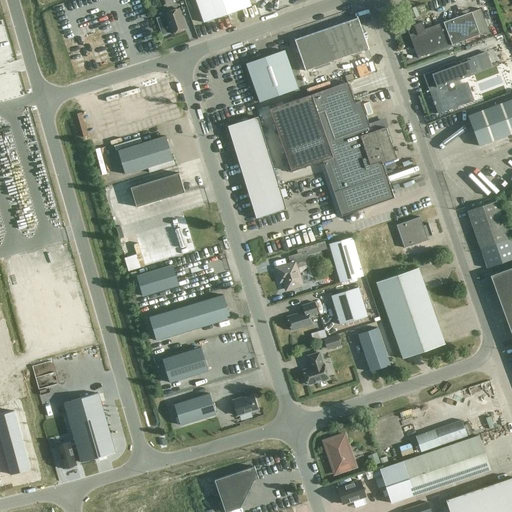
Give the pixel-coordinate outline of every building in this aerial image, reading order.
[(195,0),(203,22),(227,14),(222,0),(195,0)] [(222,0),(227,14),(251,6),(248,0),(222,0)] [(171,34),(186,29),(179,9),(164,14),(165,16),(157,19),(163,35),(171,32),(171,34)] [(413,25),(414,25),(416,32),(410,35),(408,31),(418,58),(418,57),(480,34),(471,12),(424,29),(422,22),(423,22),(422,21),(412,25),(413,25)] [(369,49),(363,33),(358,17),(294,39),(305,71),(369,49)] [(215,22),(211,25),(215,33),(220,31),(215,22)] [(284,50),(246,64),(259,102),(298,89),(284,50)] [(448,92),(446,85),(445,84),(491,67),(486,53),(440,70),(440,73),(425,78),(438,113),(470,101),(465,89),(457,92),(456,89),(448,92)] [(491,58),(494,64),(502,60),(499,54),(491,58)] [(305,74),(299,76),(302,88),(308,86),(305,74)] [(308,93),(327,88),(325,81),(306,87),(308,93)] [(383,164),(397,159),(386,127),(372,132),(361,101),(355,103),(348,82),(269,109),(291,172),(323,161),(342,216),(394,198),(383,164)] [(206,114),(216,110),(211,94),(201,98),(206,114)] [(511,99),(468,116),(479,146),(511,133),(511,99)] [(258,117),(227,126),(235,149),(265,140),(258,117)] [(165,136),(118,151),(125,174),(173,160),(165,136)] [(265,140),(235,149),(242,172),(272,163),(265,140)] [(272,163),(242,172),(249,195),(279,186),(272,163)] [(160,200),(184,192),(179,174),(178,173),(149,182),(130,188),(136,207),(160,200)] [(279,186),(249,195),(256,218),(286,209),(279,186)] [(474,230),(503,220),(497,201),(467,211),(474,230)] [(432,236),(433,235),(428,223),(428,224),(423,226),(420,217),(396,225),(404,248),(428,240),(427,236),(432,235),(432,236)] [(480,249),(510,239),(503,220),(474,230),(480,249)] [(352,237),(329,244),(340,283),(363,276),(352,237)] [(511,245),(510,239),(480,249),(487,268),(511,259),(511,245)] [(289,290),(294,289),(294,287),(301,285),(296,268),(306,265),(302,252),(288,257),(291,264),(276,269),(279,277),(282,277),(284,282),(283,283),(285,288),(286,289),(286,290),(287,289),(289,290)] [(172,265),(153,271),(137,276),(143,296),(166,289),(179,285),(172,265)] [(511,267),(490,276),(511,335),(511,267)] [(402,359),(445,344),(418,268),(376,282),(402,359)] [(340,325),(367,316),(358,287),(331,296),(340,325)] [(223,295),(181,308),(149,317),(156,341),(196,329),(230,318),(223,295)] [(317,313),(314,302),(302,306),(304,312),(287,317),(291,331),(312,324),(309,316),(317,313)] [(360,331),(372,370),(392,364),(380,325),(360,331)] [(327,350),(341,345),(337,335),(324,339),(327,350)] [(201,347),(162,359),(170,382),(208,371),(201,347)] [(308,385),(328,379),(323,364),(322,364),(319,353),(307,356),(311,368),(303,370),(308,385)] [(412,393),(427,388),(425,382),(410,388),(412,393)] [(98,393),(64,403),(75,442),(70,444),(70,442),(56,445),(63,469),(66,468),(66,470),(74,467),(74,465),(76,465),(75,461),(80,460),(81,462),(115,453),(98,393)] [(180,425),(216,414),(210,394),(174,405),(180,425)] [(253,396),(243,399),(242,398),(232,401),(237,418),(258,412),(253,396)] [(14,411),(0,414),(0,435),(10,474),(30,469),(14,411)] [(421,452),(467,436),(462,420),(415,436),(421,452)] [(356,467),(356,464),(355,461),(353,459),(345,434),(323,441),(328,455),(331,454),(333,459),(332,460),(334,465),(335,466),(338,473),(348,469),(351,469),(353,469),(356,467)] [(478,435),(402,461),(379,469),(391,503),(414,495),(490,470),(478,435)] [(254,467),(230,475),(214,480),(225,511),(226,511),(240,507),(254,480),(258,479),(254,467)] [(336,480),(337,486),(347,483),(346,477),(336,480)] [(511,511),(511,477),(445,500),(449,511),(511,511)] [(337,488),(343,504),(365,496),(360,481),(337,488)] [(404,511),(431,511),(428,501),(404,509),(404,511)]
